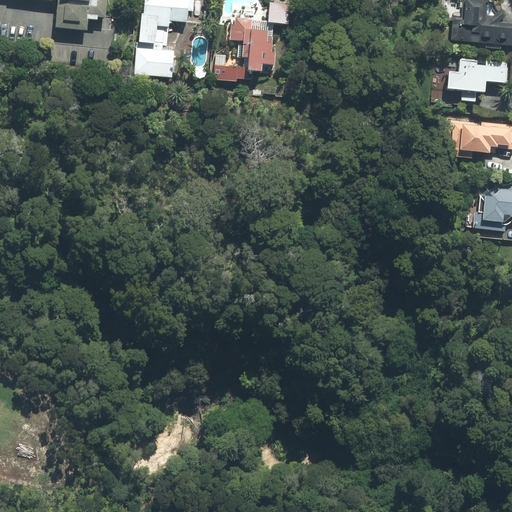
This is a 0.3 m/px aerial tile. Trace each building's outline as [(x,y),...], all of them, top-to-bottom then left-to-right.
[(60,0),(59,26),(88,28),(89,19),(98,19),(99,16),(106,17),(107,0),(60,0)] [(144,0),(140,42),(137,41),(134,67),(176,72),(179,50),(165,49),(167,29),(172,29),(172,22),(189,24),(191,11),(195,11),(195,0),(144,0)] [(455,18),(452,39),(511,45),(511,23),(503,23),(501,20),(506,16),(501,10),(494,15),(487,14),(488,0),(466,0),(465,19),(455,18)] [(270,23),(290,24),(291,4),(271,3),(270,23)] [(270,21),(232,18),(231,40),(239,41),(238,57),(251,58),(250,69),(263,70),(264,63),(276,64),(277,51),(274,51),(274,42),(268,41),(270,21)] [(450,70),(449,87),(486,91),(487,80),(507,82),(509,67),(478,64),(478,60),(461,59),(459,71),(450,70)] [(248,79),(249,67),(218,65),(217,77),(226,77),(226,81),(238,82),(238,78),(248,79)] [(482,125),(455,122),(452,155),(473,158),(474,150),(496,153),(496,148),(511,149),(511,125),(482,122),(482,125)] [(475,211),(473,227),(506,231),(508,216),(511,216),(511,181),(503,180),(487,192),(485,212),(475,211)]
